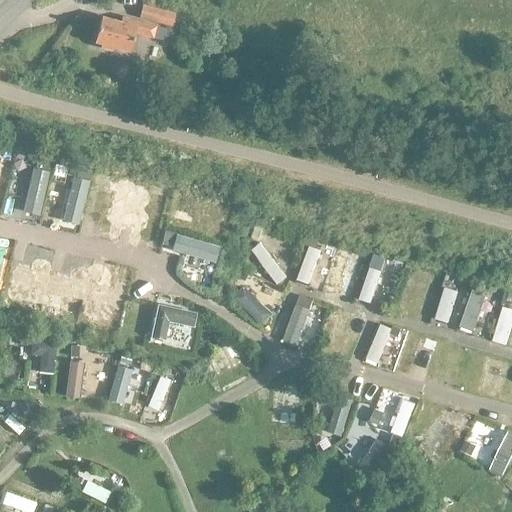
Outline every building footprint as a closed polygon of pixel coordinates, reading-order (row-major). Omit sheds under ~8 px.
[(142,6),(139,17),(168,25),(172,13),(142,6)] [(101,18),(95,43),(99,44),(98,47),(111,50),(112,47),(129,52),(134,33),(165,41),(168,30),(120,17),(118,22),(101,18)] [(12,156),(0,153),(0,161),(10,164),(12,156)] [(48,165),(36,162),(35,171),(46,174),(48,165)] [(78,168),(76,177),(89,180),(91,171),(78,168)] [(116,177),(114,186),(127,190),(130,180),(116,177)] [(163,189),(152,186),(150,193),(162,196),(163,189)] [(183,195),(174,192),(172,208),(180,211),(183,195)] [(254,225),(249,238),(258,241),(262,229),(254,225)] [(164,231),(161,244),(170,246),(173,233),(164,231)] [(172,249),(215,261),(220,244),(176,232),(172,249)] [(305,236),(302,244),(315,248),(318,240),(305,236)] [(12,242),(0,239),(0,245),(10,248),(12,242)] [(273,285),(285,278),(262,239),(251,245),(273,285)] [(52,250),(38,247),(36,255),(49,258),(52,250)] [(326,288),(350,293),(359,253),(335,247),(326,288)] [(373,254),(368,267),(380,271),(385,258),(373,254)] [(89,261),(79,258),(76,264),(88,267),(89,261)] [(131,270),(117,267),(115,275),(129,279),(131,270)] [(240,270),(236,278),(243,281),(247,274),(240,270)] [(264,323),(274,310),(240,284),(230,297),(264,323)] [(447,323),(458,288),(444,284),(434,319),(447,323)] [(474,330),(485,293),(471,288),(460,326),(474,330)] [(168,323),(194,326),(196,308),(154,303),(150,336),(166,338),(168,323)] [(511,306),(503,304),(491,340),(505,345),(511,323),(511,306)] [(378,321),(366,359),(379,363),(390,325),(378,321)] [(392,326),(389,334),(398,337),(401,329),(392,326)] [(5,332),(3,345),(17,348),(19,334),(5,332)] [(20,335),(19,345),(27,346),(28,335),(20,335)] [(31,337),(30,353),(39,353),(38,371),(53,371),(54,339),(31,337)] [(425,338),(421,348),(434,352),(437,342),(425,338)] [(234,343),(224,348),(231,360),(240,355),(234,343)] [(70,346),(69,357),(78,357),(79,346),(70,346)] [(121,353),(119,361),(129,365),(132,357),(121,353)] [(65,393),(78,395),(85,361),(71,359),(65,393)] [(244,359),(214,374),(220,387),(251,372),(244,359)] [(154,362),(151,372),(161,375),(164,365),(154,362)] [(117,364),(107,398),(123,402),(133,369),(117,364)] [(318,389),(315,400),(323,402),(326,392),(318,389)] [(343,433),(350,398),(336,395),(329,431),(343,433)] [(404,434),(413,400),(400,397),(391,431),(404,434)] [(374,409),(369,421),(378,425),(383,412),(374,409)] [(295,412),(279,412),(279,424),(295,424),(295,412)] [(442,458),(465,431),(456,422),(432,450),(442,458)] [(511,430),(507,428),(487,468),(501,475),(511,452),(511,430)] [(419,430),(412,439),(420,446),(427,437),(419,430)] [(393,434),(389,444),(400,449),(404,438),(393,434)] [(465,440),(460,450),(471,456),(476,446),(465,440)] [(309,446),(307,453),(310,458),(320,453),(314,443),(309,446)] [(456,450),(424,479),(437,493),(468,463),(456,450)] [(434,455),(429,459),(436,467),(441,462),(434,455)] [(205,463),(195,466),(200,478),(209,475),(205,463)] [(78,476),(75,482),(82,485),(85,479),(78,476)] [(401,483),(394,487),(397,493),(405,489),(401,483)] [(511,492),(503,484),(497,491),(506,500),(511,493),(511,492)] [(238,485),(232,487),(235,497),(241,495),(238,485)] [(30,511),(31,511),(36,500),(6,489),(1,502),(30,511)] [(445,494),(441,498),(445,511),(454,503),(445,494)]
